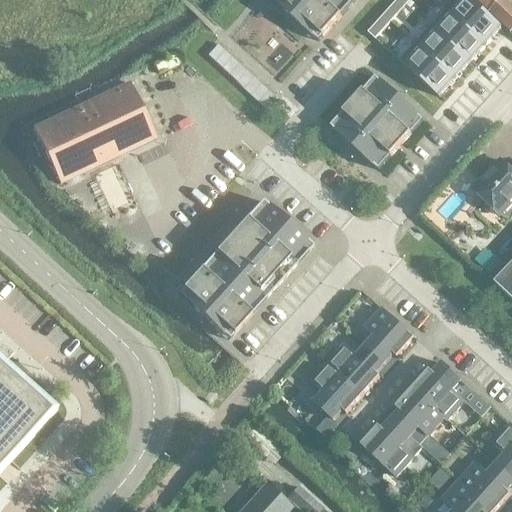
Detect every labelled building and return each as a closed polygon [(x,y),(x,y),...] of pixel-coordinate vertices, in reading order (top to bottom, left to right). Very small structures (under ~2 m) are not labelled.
[(354,0),(357,2),(358,0),(281,0),(287,5),(283,10),(306,30),(310,25),(323,39),(342,18),(337,14),(349,0),(354,0)] [(399,0),(398,0),(384,16),(391,23),(406,6),(399,0)] [(468,0),(450,0),(443,8),(485,47),(501,29),(468,0)] [(499,4),(495,0),(477,0),(489,11),(491,13),(499,4)] [(502,0),(499,4),(491,13),(510,30),(511,27),(511,5),(506,0),(502,0)] [(445,12),(430,28),(470,64),(485,47),(443,8),(442,9),(445,12)] [(384,16),(368,34),(376,40),(391,23),(384,16)] [(430,28),(415,45),(455,80),(470,64),(430,28)] [(415,45),(400,62),(439,98),(455,80),(415,45)] [(277,99),(219,46),(208,57),(267,110),(275,102),(277,99)] [(348,119),(335,132),(375,168),(387,154),(392,158),(412,135),(407,132),(420,118),(380,82),(368,96),(364,92),(343,115),(348,119)] [(130,85),(34,130),(60,186),(156,140),(130,85)] [(511,172),(500,161),(473,191),(501,217),(511,204),(511,172)] [(197,304),(192,309),(215,329),(219,324),(233,337),(251,317),(247,313),(262,296),(266,301),(297,267),(292,262),(304,250),(308,254),(313,249),(263,203),(258,208),(262,213),(251,225),(246,221),(216,255),(220,259),(206,275),(201,271),(183,291),(197,304)] [(498,265),(491,258),(483,267),(490,273),(498,265)] [(511,265),(495,284),(511,299),(511,265)] [(374,338),(365,348),(385,365),(394,356),(397,359),(415,340),(382,310),(365,330),(374,338)] [(345,346),(328,365),(363,397),(380,378),(376,375),(385,365),(365,348),(357,357),(345,346)] [(328,365),(311,383),(323,394),(313,406),(332,424),(343,412),(347,415),(363,397),(328,365)] [(474,393),(462,382),(446,368),(442,365),(433,375),(429,372),(413,390),(448,422),(465,404),(474,393)] [(0,367),(0,468),(51,413),(0,367)] [(413,390),(396,409),(399,412),(391,421),(410,439),(419,430),(428,438),(444,420),(447,423),(448,422),(413,390)] [(423,450),(410,439),(391,421),(382,431),(378,428),(361,447),(396,479),(423,450)] [(511,427),(510,426),(492,445),(502,454),(493,463),(511,480),(511,427)] [(485,473),(475,464),(458,483),(490,511),(496,511),(510,497),(507,493),(511,487),(511,480),(493,463),(485,473)] [(432,482),(442,488),(449,475),(440,469),(432,482)] [(490,511),(458,483),(442,501),(453,511),(490,511)] [(266,487),(243,511),(290,511),(292,510),(266,487)] [(288,501),(299,511),(322,511),(299,490),(288,501)]
